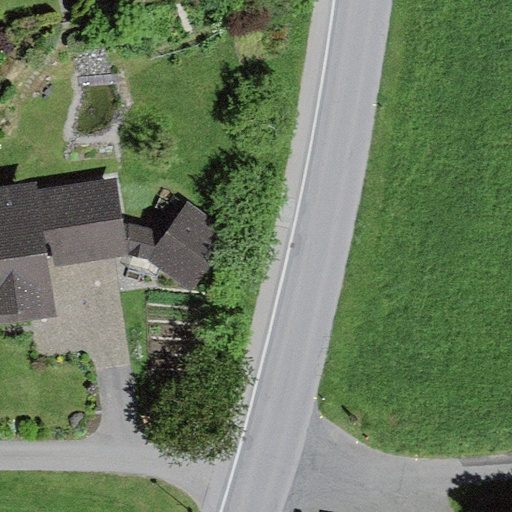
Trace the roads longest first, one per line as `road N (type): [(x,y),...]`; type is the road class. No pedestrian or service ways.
road 1 (tertiary): [(370,0),(349,141),(290,397),(250,511)]
road 2 (track): [(511,478),(341,493),(257,490),(162,472),(0,465)]
